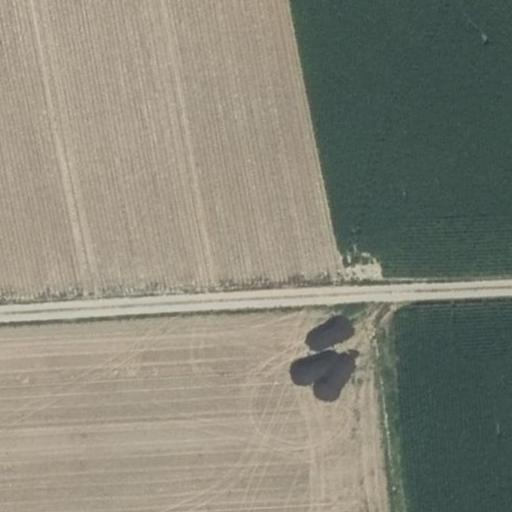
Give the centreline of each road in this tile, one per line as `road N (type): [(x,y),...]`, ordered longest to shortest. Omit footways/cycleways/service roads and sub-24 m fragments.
road 1 (track): [(0,320),(511,294)]
road 2 (track): [(398,511),(372,301)]
